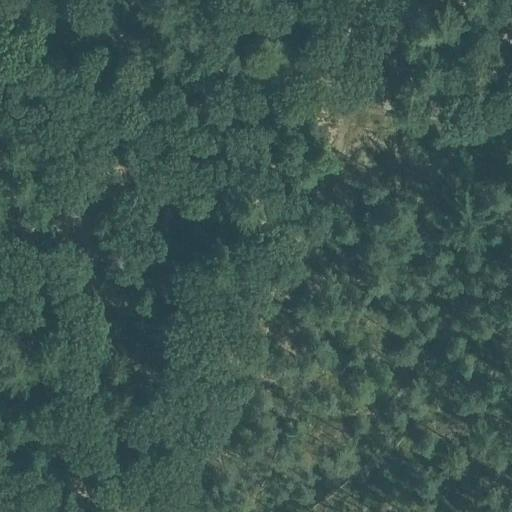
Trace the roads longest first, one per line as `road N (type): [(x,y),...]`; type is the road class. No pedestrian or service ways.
road 1 (track): [(372,103),(164,511)]
road 2 (track): [(384,0),(332,92),(372,103)]
road 3 (track): [(372,103),(511,138)]
